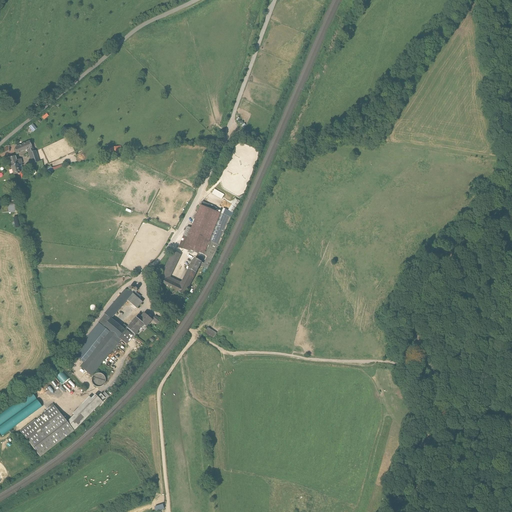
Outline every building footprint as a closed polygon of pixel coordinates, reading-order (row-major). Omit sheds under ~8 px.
[(32,140),(14,147),(17,154),(27,150),(34,147),(32,140)] [(122,146),(110,147),(110,155),(123,153),(122,146)] [(28,153),(31,164),(38,162),(39,162),(37,155),(36,151),(28,153)] [(15,156),(9,157),(11,166),(21,163),(22,163),(21,159),(17,160),(15,156)] [(13,174),(13,175),(23,172),(21,163),(11,166),(12,169),(13,174)] [(215,189),(212,194),(220,199),(223,194),(215,189)] [(228,210),(233,213),(240,201),(235,198),(228,210)] [(2,204),(2,212),(16,211),(16,203),(2,204)] [(221,213),(200,205),(191,229),(187,227),(179,247),(182,249),(186,250),(187,248),(203,255),(211,238),(221,213)] [(222,237),(233,213),(223,208),(221,213),(211,238),(203,255),(204,256),(205,254),(208,255),(207,257),(204,263),(201,262),(200,265),(207,269),(218,246),(222,237)] [(174,252),(173,252),(155,289),(159,291),(162,285),(183,295),(200,265),(201,262),(196,259),(194,258),(180,285),(168,279),(180,256),(179,255),(174,252)] [(133,292),(125,291),(105,314),(99,322),(79,346),(80,347),(74,355),(83,363),(80,367),(91,376),(121,340),(126,344),(135,335),(144,325),(146,326),(152,320),(145,314),(139,320),(137,318),(126,331),(111,319),(127,300),(137,308),(143,302),(133,293),(133,292)] [(217,333),(208,328),(205,333),(214,338),(217,333)] [(63,383),(68,387),(70,384),(73,386),(75,384),(58,372),(53,379),(57,382),(57,381),(62,385),(63,383)] [(92,377),(92,380),(92,383),(94,385),(96,387),(99,387),(102,386),(104,384),(105,382),(106,379),(104,376),(102,374),(100,373),(97,374),(94,375),(92,377)] [(66,421),(74,431),(103,402),(102,401),(105,398),(106,399),(109,396),(105,392),(102,394),(101,394),(98,397),(95,394),(91,399),(89,396),(71,414),(73,416),(66,421)] [(28,406),(0,424),(0,433),(1,435),(33,413),(28,406)] [(66,421),(54,406),(35,420),(35,419),(20,431),(40,457),(74,431),(66,421)]
